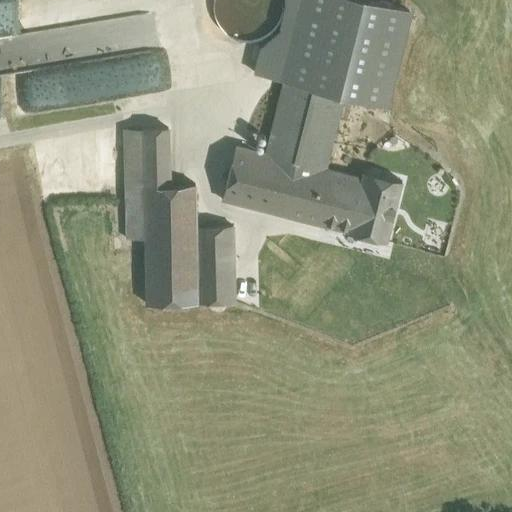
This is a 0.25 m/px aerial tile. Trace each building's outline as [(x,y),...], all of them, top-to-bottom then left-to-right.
[(281,19),(283,6),(281,0),(215,0),(214,7),(217,20),(224,31),(236,38),(249,41),(262,38),(273,30),(281,19)] [(152,12),(0,37),(0,75),(159,49),(152,12)] [(237,145),(223,199),(387,242),(403,181),(364,171),(363,177),(327,168),(346,95),(285,79),(266,152),(237,145)] [(144,127),(126,128),(128,248),(146,248),(144,127)] [(170,127),(144,127),(146,248),(147,302),(198,301),(197,225),(196,183),(171,184),(170,127)] [(234,225),(197,225),(198,301),(236,301),(234,225)]
